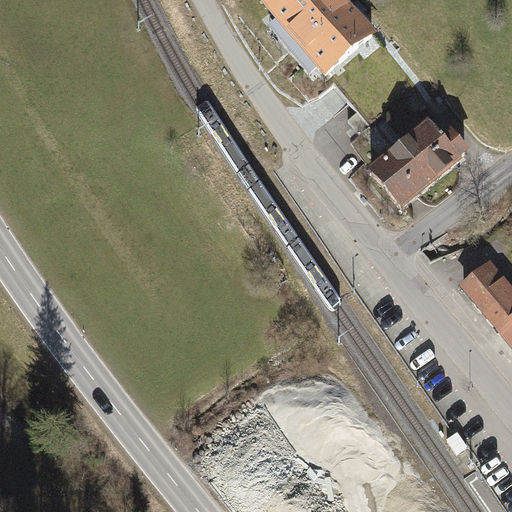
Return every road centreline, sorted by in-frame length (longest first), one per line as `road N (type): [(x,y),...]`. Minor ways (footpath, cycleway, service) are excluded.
road 1 (primary): [(195,511),(0,247)]
road 2 (residential): [(388,256),(262,100),(205,0)]
road 3 (residential): [(511,408),(388,256)]
road 4 (residential): [(388,256),(511,166)]
